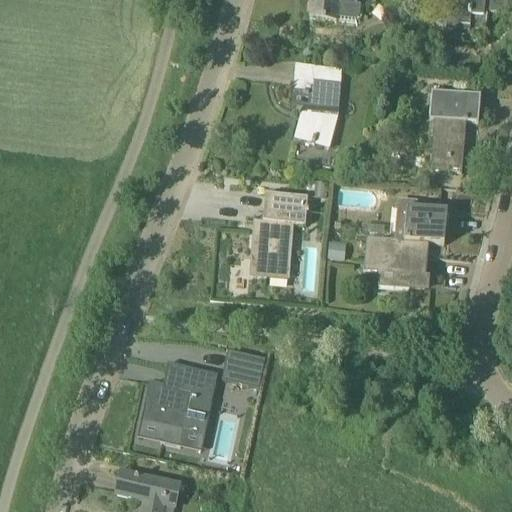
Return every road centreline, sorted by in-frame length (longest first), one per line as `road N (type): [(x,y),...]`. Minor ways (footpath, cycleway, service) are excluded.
road 1 (residential): [(55,511),(235,0)]
road 2 (unclassified): [(175,0),(0,511)]
road 3 (residential): [(511,404),(481,388),(474,348),(511,192)]
